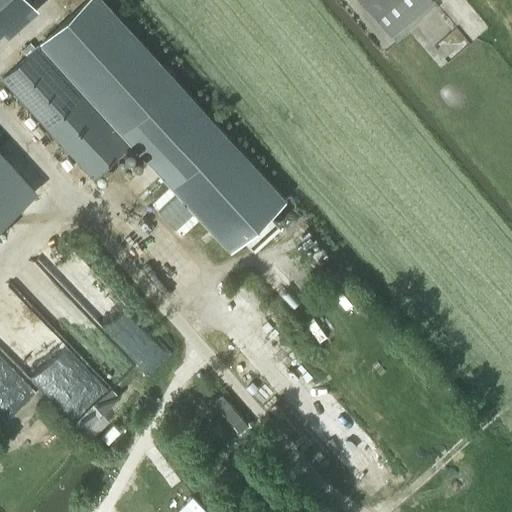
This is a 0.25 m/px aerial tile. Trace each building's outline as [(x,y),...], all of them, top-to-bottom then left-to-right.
[(29,0),(0,0),(0,34),(3,32),(34,5),(29,0)] [(229,249),(284,199),(101,0),(87,0),(40,43),(229,249)] [(430,0),(359,0),(386,32),(396,44),(438,8),(430,0)] [(1,78),(80,163),(93,177),(128,147),(35,47),(1,78)] [(0,222),(18,206),(0,185),(0,222)] [(111,388),(93,405),(101,414),(119,397),(111,388)] [(98,417),(90,408),(72,425),(81,433),(98,417)]
